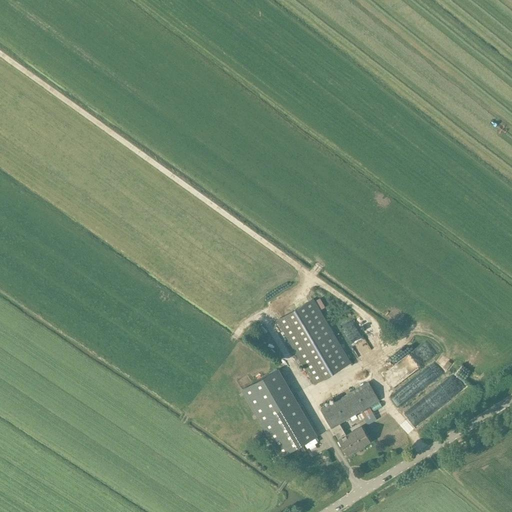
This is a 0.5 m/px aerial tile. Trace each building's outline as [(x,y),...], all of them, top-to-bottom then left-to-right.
[(313,299),(277,320),(314,384),(350,362),(320,311),(325,308),(320,299),(315,302),(313,299)] [(242,390),(258,416),(292,396),(277,370),(242,390)] [(339,423),(379,400),(368,382),(321,410),(331,428),(332,428),(347,454),(370,441),(361,426),(346,435),(339,423)] [(311,429),(292,396),(258,416),(268,433),(276,428),(285,444),(311,429)] [(370,408),(357,415),(360,420),(363,417),(372,412),(370,408)] [(268,433),(281,456),(315,436),(311,429),(285,444),(276,428),(268,433)]
